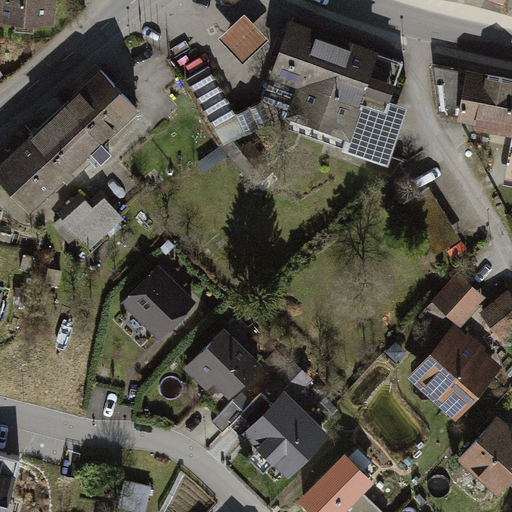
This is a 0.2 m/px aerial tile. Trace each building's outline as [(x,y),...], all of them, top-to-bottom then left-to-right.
[(50,0),(0,0),(0,20),(49,24),(50,0)] [(250,12),(225,36),(248,61),(273,37),(250,12)] [(402,64),(288,25),(272,72),(308,84),(296,119),(343,135),(356,97),(387,108),(402,64)] [(99,71),(64,103),(102,143),(136,112),(99,71)] [(511,79),(463,72),(456,122),(511,130),(511,79)] [(60,105),(0,161),(0,178),(29,210),(98,145),(60,105)] [(410,206),(440,255),(465,239),(435,191),(410,206)] [(84,197),(62,215),(85,241),(115,214),(102,199),(93,207),(84,197)] [(466,279),(441,306),(462,326),(487,299),(466,279)] [(191,324),(154,287),(117,324),(155,361),(191,324)] [(502,336),(511,328),(511,288),(483,308),(502,336)] [(462,326),(416,374),(457,413),(503,366),(462,326)] [(253,367),(224,339),(195,368),(224,396),(253,367)] [(328,437),(288,396),(249,433),(288,474),(328,437)] [(511,438),(494,422),(463,455),(499,490),(511,476),(511,438)] [(342,511),(376,479),(348,450),(304,492),(322,511),(342,511)] [(0,511),(8,511),(21,459),(0,453),(0,511)] [(153,511),(108,501),(105,511),(153,511)]
